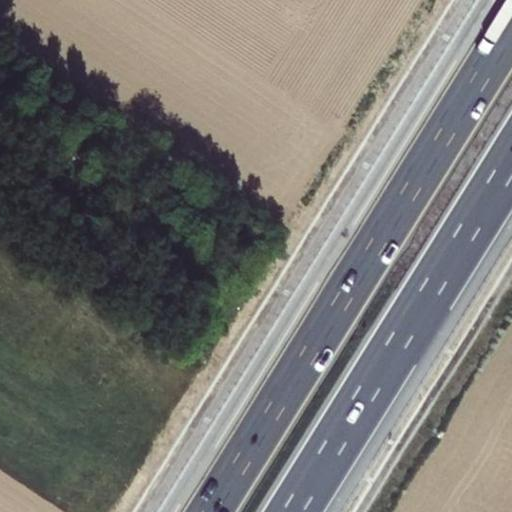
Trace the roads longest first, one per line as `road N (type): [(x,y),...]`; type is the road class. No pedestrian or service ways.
road 1 (motorway): [(511,30),(209,511)]
road 2 (motorway): [(294,511),(511,163)]
